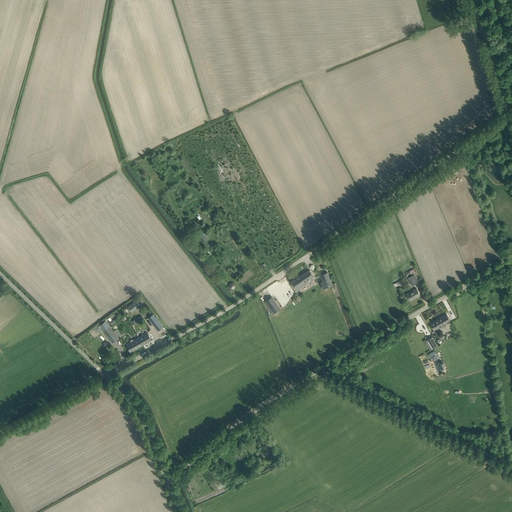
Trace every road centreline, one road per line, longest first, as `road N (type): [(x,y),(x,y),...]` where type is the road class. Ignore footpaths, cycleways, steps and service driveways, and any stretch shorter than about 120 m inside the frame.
road 1 (unclassified): [(167,481),(273,395),(511,252)]
road 2 (track): [(510,112),(292,269)]
road 3 (unclassified): [(106,375),(292,269)]
road 4 (unclassified): [(106,375),(0,272)]
road 5 (unclassified): [(167,481),(138,407),(106,375)]
road 6 (track): [(106,375),(0,433)]
